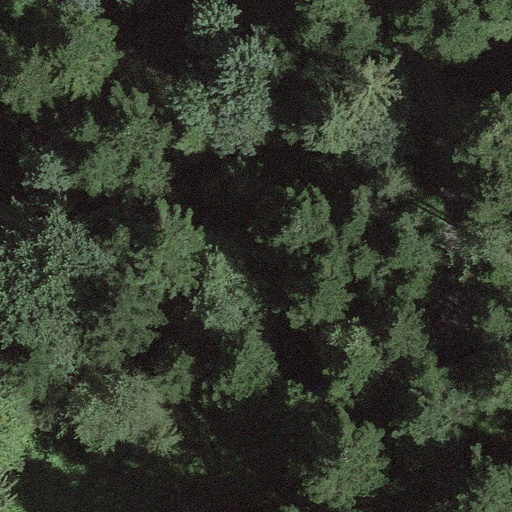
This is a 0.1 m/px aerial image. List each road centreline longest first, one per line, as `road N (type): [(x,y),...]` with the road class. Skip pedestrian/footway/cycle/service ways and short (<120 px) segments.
road 1 (track): [(382,0),(450,157),(463,223),(435,511)]
road 2 (track): [(454,346),(345,420),(138,487),(0,491)]
